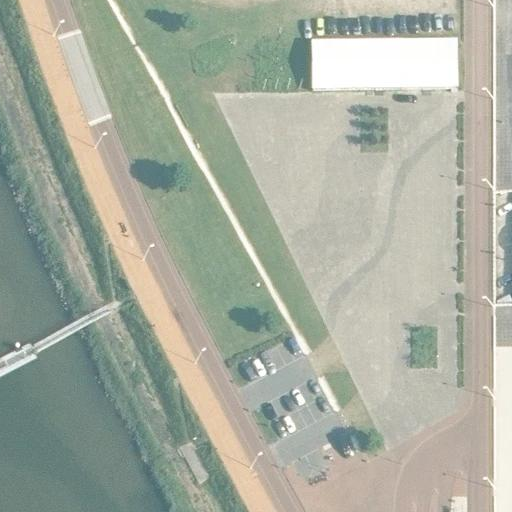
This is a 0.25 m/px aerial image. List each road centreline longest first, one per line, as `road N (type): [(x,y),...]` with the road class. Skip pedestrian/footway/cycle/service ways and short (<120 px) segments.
road 1 (unclassified): [(309,511),(178,268),(90,69),(69,0)]
road 2 (tertiary): [(488,0),(488,511)]
